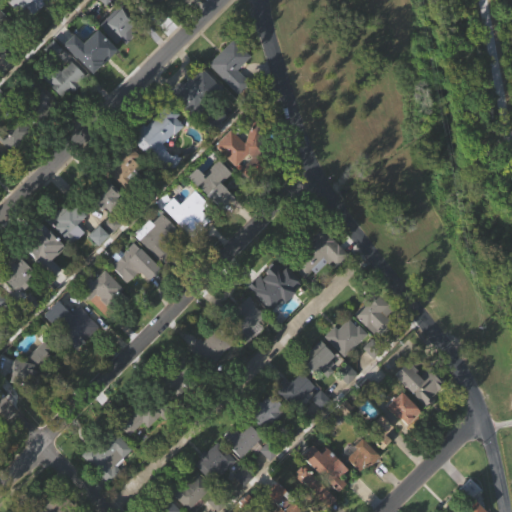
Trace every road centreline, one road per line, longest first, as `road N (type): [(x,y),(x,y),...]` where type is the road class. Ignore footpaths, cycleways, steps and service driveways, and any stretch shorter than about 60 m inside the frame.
road 1 (tertiary): [(260,0),(311,170),(475,392),(506,511)]
road 2 (residential): [(0,485),(311,170)]
road 3 (residential): [(114,511),(369,252)]
road 4 (residential): [(0,218),(219,0)]
road 5 (residential): [(112,511),(0,396)]
road 6 (residential): [(386,511),(483,418)]
